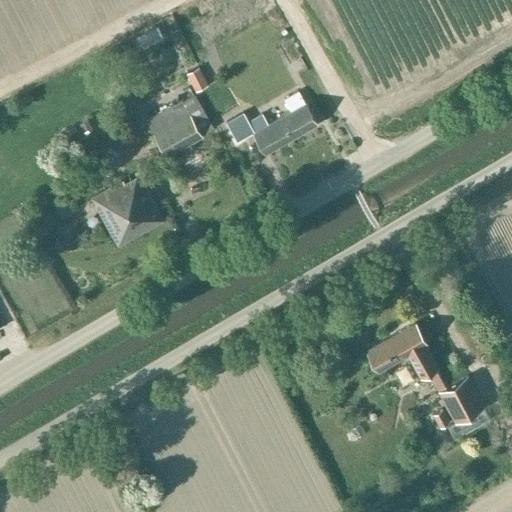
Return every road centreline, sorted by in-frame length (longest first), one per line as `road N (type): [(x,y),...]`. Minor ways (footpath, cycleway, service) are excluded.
road 1 (unclassified): [(511,86),(0,387)]
road 2 (unclassified): [(0,463),(511,164)]
